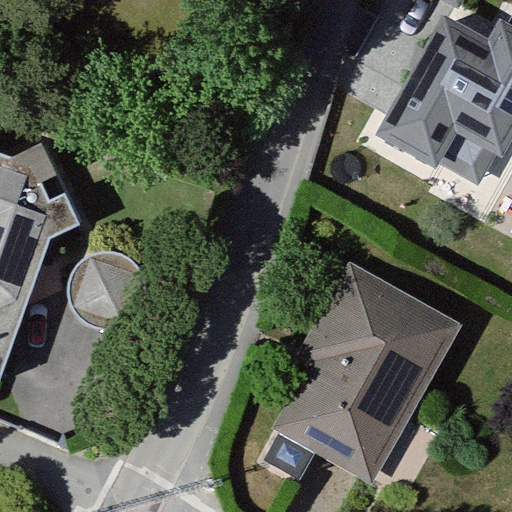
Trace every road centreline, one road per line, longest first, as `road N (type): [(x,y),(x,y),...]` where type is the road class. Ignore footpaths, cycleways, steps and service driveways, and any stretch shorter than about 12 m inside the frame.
road 1 (residential): [(322,0),(266,190),(196,384),(137,510)]
road 2 (residential): [(137,510),(0,448)]
